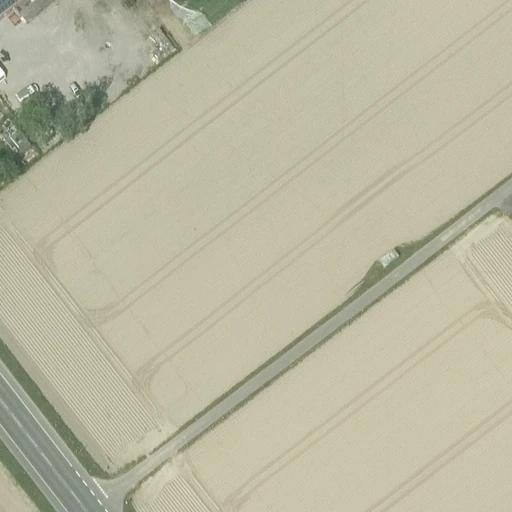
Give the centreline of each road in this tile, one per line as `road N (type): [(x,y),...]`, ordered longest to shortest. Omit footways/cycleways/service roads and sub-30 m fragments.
road 1 (track): [(511,195),(85,511)]
road 2 (secondary): [(84,511),(0,402)]
